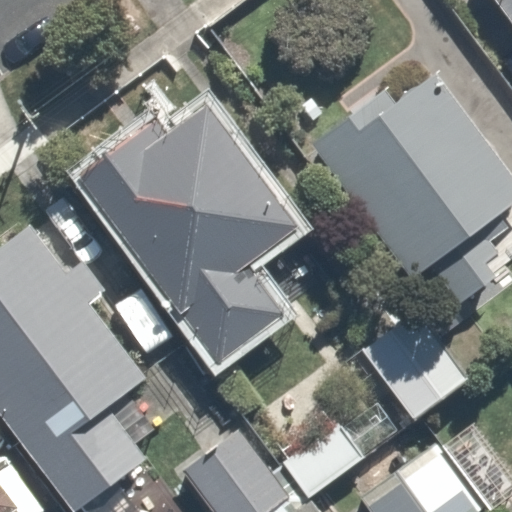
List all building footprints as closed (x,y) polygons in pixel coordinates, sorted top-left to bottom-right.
[(511,200),(511,169),(443,66),(323,145),(438,318),(511,268),(511,240),(494,213),(511,200)] [(299,224),(194,81),(72,170),(214,364),(310,294),(273,243),(299,224)] [(142,373),(25,219),(0,238),(0,413),(70,505),(145,447),(108,399),(142,373)] [(397,299),(351,338),(417,416),(463,377),(397,299)] [(236,414),(176,462),(216,511),(276,511),(299,494),(236,414)] [(364,511),(472,511),(485,501),(429,435),(354,499),(364,511)] [(0,468),(0,503),(17,492),(0,468)]
